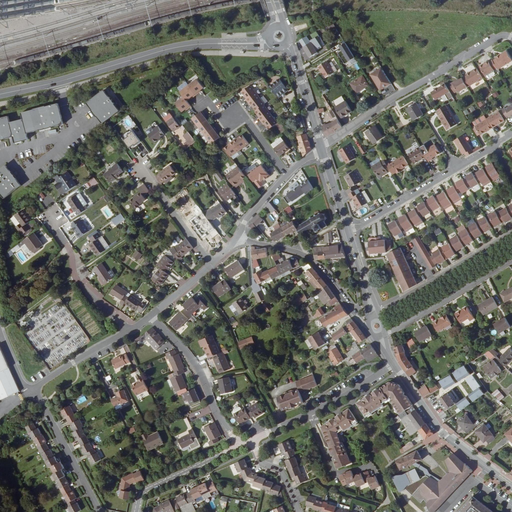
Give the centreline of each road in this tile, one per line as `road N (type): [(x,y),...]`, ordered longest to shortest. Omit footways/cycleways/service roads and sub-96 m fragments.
road 1 (unclassified): [(241,43),(169,48),(0,93)]
road 2 (residential): [(511,38),(500,37),(431,76),(321,148)]
road 3 (secondary): [(511,486),(435,426),(393,363)]
road 4 (residential): [(493,146),(347,229)]
road 5 (residential): [(237,241),(309,259),(369,328)]
road 6 (unclassified): [(252,441),(341,399),(393,363)]
road 7 (residential): [(242,446),(198,369),(150,316)]
road 8 (unclassified): [(511,233),(375,314)]
road 9 (unclassified): [(383,330),(511,259)]
road 10 (residential): [(288,175),(240,110),(224,122),(207,101),(198,108)]
road 11 (residential): [(56,218),(81,287),(129,331)]
road 12 (residential): [(32,391),(100,511)]
road 13 (unclassified): [(136,511),(144,492),(242,446)]
